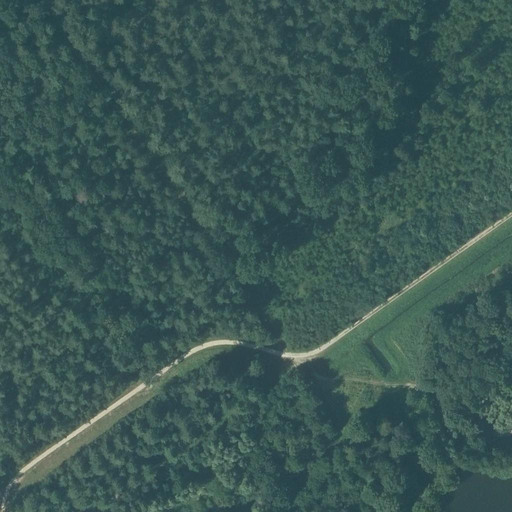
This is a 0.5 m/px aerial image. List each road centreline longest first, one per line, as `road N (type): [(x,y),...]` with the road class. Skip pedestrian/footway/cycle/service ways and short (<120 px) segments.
road 1 (track): [(4,511),(22,471),(185,356),(229,342),(294,355),(319,351),(511,214)]
road 2 (track): [(310,511),(330,473),(342,415),(294,355),(290,369),(97,511)]
road 3 (track): [(48,0),(270,317),(286,353)]
